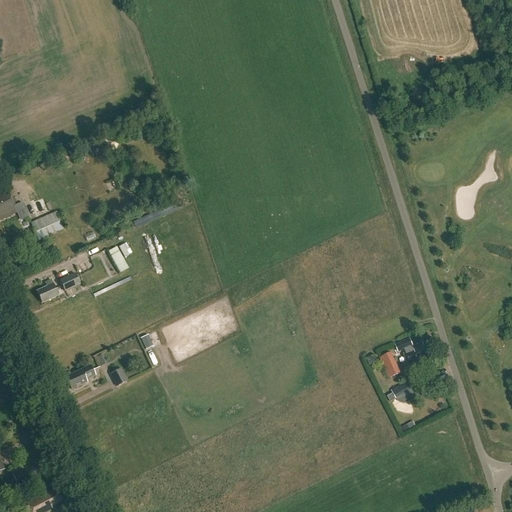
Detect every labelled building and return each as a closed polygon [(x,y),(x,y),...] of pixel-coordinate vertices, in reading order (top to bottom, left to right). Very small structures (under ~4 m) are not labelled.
[(0,220),(16,214),(19,221),(27,217),(21,204),(13,208),(5,191),(0,193),(0,220)] [(31,223),(38,241),(63,230),(54,213),(31,223)] [(117,246),(121,256),(129,253),(124,242),(117,246)] [(104,281),(103,261),(104,261),(104,253),(93,254),(94,271),(84,271),(85,282),(104,281)] [(117,264),(122,272),(131,267),(126,259),(117,264)] [(65,293),(80,285),(75,274),(59,281),(65,293)] [(41,304),(57,296),(50,281),(44,283),(46,287),(36,292),(41,304)] [(148,335),(140,339),(145,351),(153,347),(148,335)] [(427,356),(422,342),(416,344),(417,346),(413,347),(409,339),(394,346),(397,353),(401,351),(408,367),(418,362),(419,364),(426,361),(425,357),(427,356)] [(96,354),(97,363),(106,363),(105,354),(96,354)] [(390,354),(380,358),(389,378),(399,373),(390,354)] [(375,358),(367,362),(369,367),(377,363),(375,358)] [(94,376),(90,368),(81,372),(80,371),(65,378),(71,391),(86,384),(84,381),(94,376)] [(121,369),(110,375),(116,388),(128,382),(121,369)] [(391,391),(397,400),(412,391),(407,381),(391,391)] [(36,465),(35,462),(11,473),(18,488),(44,476),(39,464),(36,465)] [(48,511),(53,510),(52,509),(60,505),(58,502),(62,500),(55,487),(24,503),(29,511),(48,511)]
